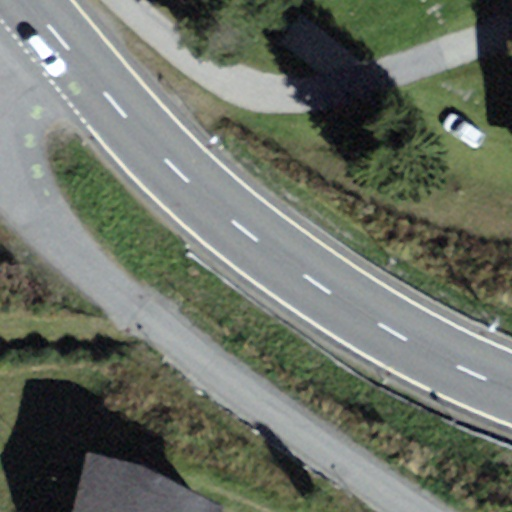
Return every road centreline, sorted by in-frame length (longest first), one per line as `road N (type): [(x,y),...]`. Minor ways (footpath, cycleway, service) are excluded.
road 1 (primary): [(511,388),(362,315),(240,229),(144,138),(25,0)]
road 2 (track): [(418,511),(69,251),(0,171)]
